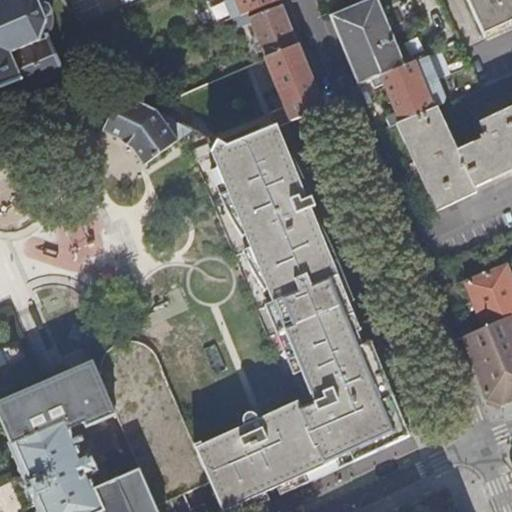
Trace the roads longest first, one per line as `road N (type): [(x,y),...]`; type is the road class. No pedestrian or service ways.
road 1 (residential): [(301,0),(484,442)]
road 2 (residential): [(321,511),(484,442)]
